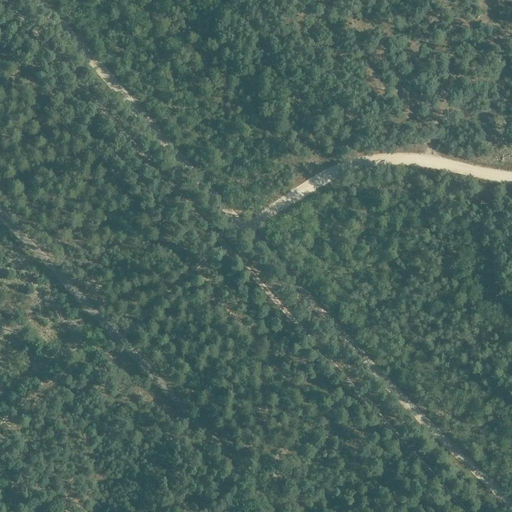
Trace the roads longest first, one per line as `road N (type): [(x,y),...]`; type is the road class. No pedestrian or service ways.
road 1 (track): [(465,511),(3,0)]
road 2 (unclassified): [(273,511),(0,211)]
road 3 (track): [(246,231),(511,502)]
road 4 (track): [(246,231),(38,0)]
road 5 (track): [(0,422),(127,330),(221,241)]
